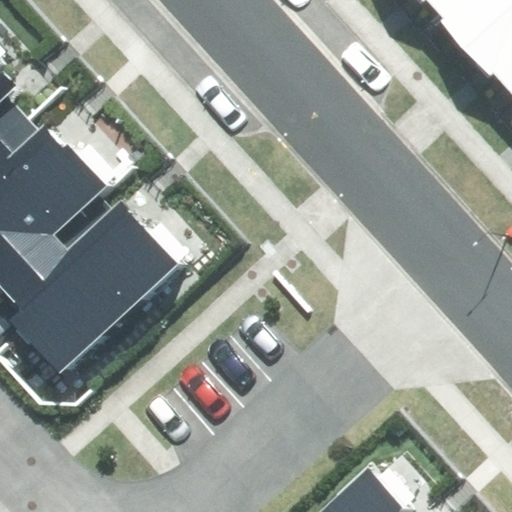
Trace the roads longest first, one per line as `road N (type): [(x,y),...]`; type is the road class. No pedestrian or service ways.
road 1 (residential): [(432,253),(150,511)]
road 2 (residential): [(201,0),(432,253)]
road 3 (residential): [(86,511),(0,419)]
